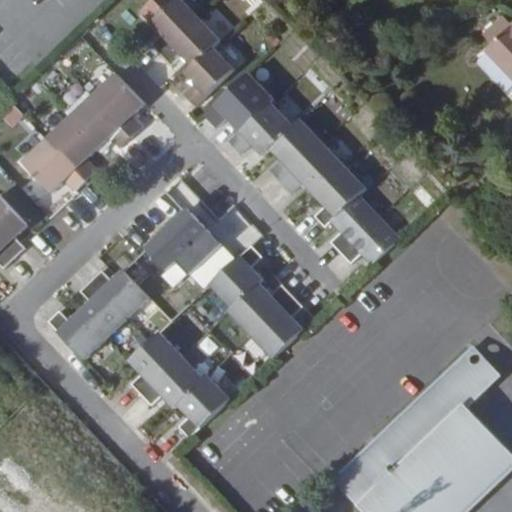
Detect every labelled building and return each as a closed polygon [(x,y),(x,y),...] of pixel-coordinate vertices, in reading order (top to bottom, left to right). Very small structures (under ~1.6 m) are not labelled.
[(163,56),(202,18),(185,0),(176,0),(152,24),(162,35),(152,45),(163,56)] [(193,67),(215,46),(222,39),(202,18),(163,56),(173,67),(184,57),(193,67)] [(511,28),(488,51),(511,77),(511,28)] [(215,46),(193,67),(186,74),(196,84),(185,94),(197,108),(237,69),(215,46)] [(93,96),(134,138),(146,127),(136,117),(148,105),(117,73),(93,96)] [(71,117),(101,150),(113,139),(122,150),(134,138),(93,96),(71,117)] [(272,150),(297,126),(274,102),(230,142),(243,155),(254,145),(264,157),(272,151),(272,150)] [(0,118),(12,129),(23,117),(11,106),(0,118)] [(48,139),(88,182),(100,170),(90,160),(101,150),(71,117),(48,139)] [(282,183),(325,142),(304,120),(297,126),(272,150),(272,151),(281,161),(270,171),(282,183)] [(77,193),(88,182),(48,139),(24,161),(55,194),(67,182),(77,193)] [(315,195),(347,165),(325,142),(282,183),(293,195),(304,184),(315,195)] [(337,219),(361,196),(369,188),(347,165),(315,195),(326,207),(316,217),(327,228),(333,223),(337,219)] [(0,241),(16,259),(27,248),(18,239),(31,227),(0,194),(0,241)] [(342,253),(381,216),(361,196),(337,219),(333,223),(342,233),(332,243),(342,253)] [(381,216),(342,253),(352,264),(362,254),(373,266),(402,238),(381,216)] [(0,263),(5,269),(16,259),(0,241),(0,263)] [(234,310),(263,283),(267,279),(255,266),(264,258),(253,246),(211,286),(234,310)] [(104,271),(93,281),(130,320),(152,299),(124,270),(113,280),(104,271)] [(130,320),(93,281),(81,292),(91,302),(81,311),(109,341),(130,320)] [(253,336),(294,297),(284,285),(274,295),(263,283),(234,310),(231,314),(253,336)] [(294,297),(253,336),(275,359),(307,329),(295,317),(305,308),(294,297)] [(109,341),(81,311),(71,321),(62,311),(50,322),(87,362),(109,341)] [(132,385),(143,395),(184,354),(163,332),(131,362),(143,375),(132,385)] [(184,354),(143,395),(153,405),(163,396),(176,410),(180,407),(188,398),(208,379),(184,354)] [(470,511),(511,472),(511,451),(487,425),(511,401),(511,384),(491,362),(452,390),(409,424),(342,484),(368,511),(470,511)] [(188,398),(180,407),(190,417),(179,428),(190,439),(233,399),(211,376),(208,379),(188,398)] [(208,477),(260,430),(243,412),(191,459),(208,477)]
